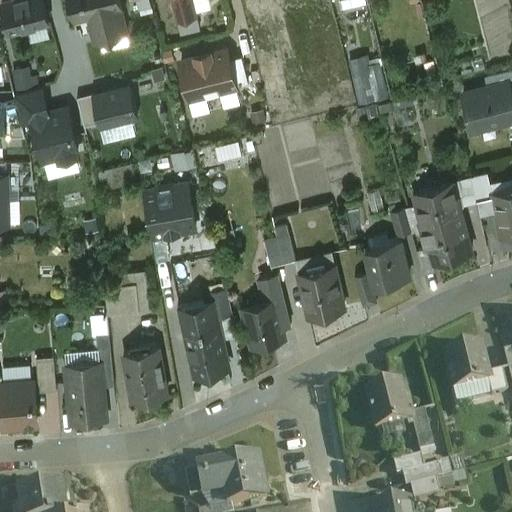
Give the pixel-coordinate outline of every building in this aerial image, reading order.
[(43,0),(5,0),(2,1),(10,32),(49,22),(43,0)] [(119,0),(69,0),(73,15),(74,19),(76,18),(89,15),(96,42),(128,34),(119,0)] [(173,0),(178,19),(196,14),(192,0),(173,0)] [(196,14),(178,19),(181,33),(200,28),(196,14)] [(53,38),(29,44),(33,60),(56,54),(53,38)] [(211,51),(195,54),(196,57),(181,61),(190,97),(206,93),(207,97),(221,93),(220,90),(249,82),(242,55),(229,59),(227,50),(212,53),(211,51)] [(354,55),(360,101),(390,97),(384,51),(354,55)] [(56,54),(33,60),(36,73),(60,67),(56,54)] [(263,65),(272,98),(290,93),(280,60),(263,65)] [(32,65),(15,66),(17,82),(33,81),(32,65)] [(511,68),(488,74),(490,86),(509,81),(511,93),(511,68)] [(490,86),(464,92),(473,128),(511,118),(511,93),(509,81),(490,86)] [(130,84),(92,93),(100,123),(100,127),(139,117),(130,84)] [(42,87),(15,94),(17,102),(23,125),(34,122),(33,116),(48,112),(42,87)] [(84,126),(100,123),(92,93),(77,97),(84,126)] [(205,97),(191,101),(195,113),(208,109),(205,97)] [(17,102),(5,105),(6,137),(26,137),(23,125),(17,102)] [(48,112),(33,116),(34,122),(44,159),(59,156),(60,158),(76,154),(76,151),(78,151),(68,107),(48,112)] [(240,140),(218,144),(220,157),(242,153),(240,140)] [(194,146),(173,152),(178,169),(199,162),(194,146)] [(488,174),(471,177),(477,199),(492,195),(491,192),(492,192),(488,174)] [(471,177),(458,181),(463,204),(477,201),(477,199),(471,177)] [(453,181),(414,192),(422,221),(420,222),(426,244),(432,243),(437,259),(434,260),(435,261),(472,251),(461,211),(461,209),(453,181)] [(144,190),(152,236),(196,228),(189,189),(187,187),(185,185),(182,184),(178,184),(144,190)] [(511,187),(492,192),(491,192),(492,195),(495,211),(501,236),(511,233),(511,187)] [(379,189),(368,191),(374,216),(386,213),(379,189)] [(492,195),(477,199),(477,201),(480,215),(495,211),(492,195)] [(405,206),(391,210),(399,239),(400,239),(399,233),(412,230),(405,206)] [(289,232),(287,224),(275,227),(277,235),(289,232)] [(289,232),(277,235),(284,262),(297,259),(290,232),(289,232)] [(277,235),(265,238),(271,265),(284,262),(277,235)] [(399,239),(366,248),(373,272),(369,273),(372,284),(375,283),(376,284),(410,276),(401,239),(400,239),(399,239)] [(429,246),(417,249),(424,273),(435,270),(429,246)] [(317,268),(299,272),(309,314),(345,306),(332,251),(314,255),(317,268)] [(136,270),(119,272),(120,284),(105,285),(108,313),(140,310),(136,270)] [(368,272),(355,275),(363,304),(377,300),(372,284),(369,273),(368,272)] [(265,299),(242,305),(253,345),(286,336),(283,326),(290,324),(276,273),(260,277),(265,299)] [(215,290),(210,291),(212,299),(216,317),(231,314),(225,288),(222,289),(215,290)] [(212,299),(180,307),(196,374),(206,371),(206,372),(219,369),(219,368),(222,368),(218,351),(225,349),(219,323),(218,323),(216,317),(212,299)] [(110,331),(96,333),(99,360),(101,360),(103,385),(115,384),(110,331)] [(159,345),(124,351),(133,400),(168,394),(159,345)] [(481,346),(446,355),(455,391),(489,383),(491,382),(489,375),(481,346)] [(54,356),(37,358),(39,391),(57,390),(54,356)] [(99,360),(68,363),(73,419),(106,416),(103,385),(101,360),(99,360)] [(503,372),(489,375),(491,382),(489,383),(493,397),(508,393),(503,372)] [(33,380),(1,382),(2,394),(0,396),(0,400),(0,403),(3,406),(5,426),(37,424),(33,380)] [(398,385),(368,392),(379,431),(412,422),(420,453),(434,450),(431,436),(430,436),(424,412),(412,415),(407,399),(402,400),(398,385)] [(421,456),(394,462),(397,475),(403,474),(424,469),(421,456)] [(259,458),(199,470),(204,494),(228,490),(231,505),(226,506),(226,507),(267,499),(259,458)] [(424,469),(403,474),(406,488),(411,486),(436,480),(451,476),(448,462),(424,469)] [(199,470),(185,473),(190,499),(204,496),(204,494),(199,470)] [(451,476),(436,480),(439,490),(454,487),(452,476),(451,476)] [(436,480),(411,486),(414,500),(440,494),(439,490),(436,480)] [(67,511),(64,485),(17,492),(20,511),(67,511)] [(411,511),(409,502),(372,508),(372,511),(411,511)]
